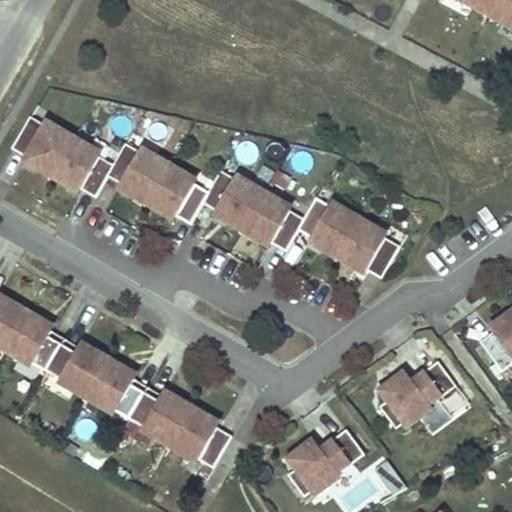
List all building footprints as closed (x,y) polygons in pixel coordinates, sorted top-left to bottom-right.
[(511,0),(464,0),(473,4),(471,9),(501,25),(503,20),(511,25),(511,0)] [(30,118),(12,150),(23,156),(85,192),(96,199),(108,178),(114,167),(87,151),(89,147),(60,130),(58,134),(30,118)] [(114,167),(108,178),(119,184),(181,220),(191,226),(203,205),(210,194),(209,194),(183,179),(186,175),(156,158),(154,162),(127,146),(114,167)] [(23,156),(19,164),(80,200),(85,192),(23,156)] [(210,194),(203,205),(214,211),(275,247),(286,253),(299,232),(305,221),(304,221),(278,205),(280,201),(251,184),(248,188),(221,172),(209,194),(210,194)] [(115,192),(176,228),(181,220),(119,184),(115,192)] [(305,221),(299,232),(309,238),(370,273),(382,280),(383,278),(400,248),(373,232),(375,228),(346,211),(344,215),(316,199),(304,221),(305,221)] [(209,218),(271,254),(275,247),(214,211),(209,218)] [(309,238),(305,245),(366,281),(370,273),(309,238)] [(58,326),(0,292),(0,302),(53,333),(58,326)] [(214,469),(232,438),(221,431),(160,395),(137,382),(76,347),(53,333),(0,302),(0,350),(16,360),(19,356),(73,388),(71,392),(100,409),(103,405),(157,436),(155,441),(184,458),(187,454),(214,469)] [(511,309),(485,329),(491,336),(511,320),(511,309)] [(511,320),(491,336),(480,344),(502,373),(511,365),(511,320)] [(142,375),(80,339),(76,347),(137,382),(142,375)] [(401,424),(407,432),(437,410),(434,406),(456,390),(436,361),(413,378),(406,368),(376,390),(386,404),(401,424)] [(225,424),(164,388),(160,395),(221,431),(225,424)] [(401,424),(386,404),(380,408),(395,429),(401,424)] [(307,494),(312,502),(343,480),(340,476),(362,459),(341,431),(319,447),(311,437),(281,460),(292,474),(307,494)] [(307,494),(292,474),(286,478),(300,498),(307,494)]
